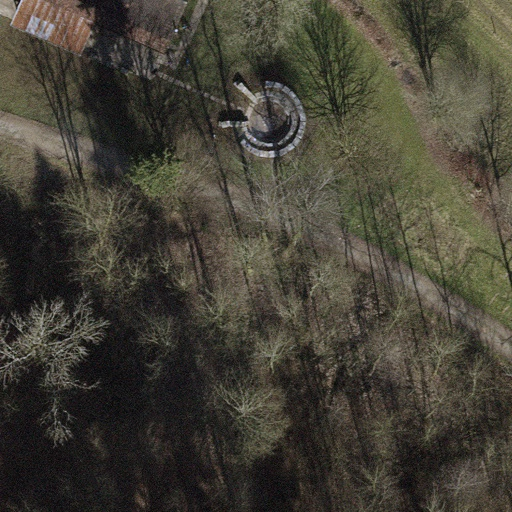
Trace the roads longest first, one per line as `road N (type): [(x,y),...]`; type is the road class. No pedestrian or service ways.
road 1 (track): [(0,140),(241,199),(355,253),(511,354)]
road 2 (track): [(2,0),(159,70)]
